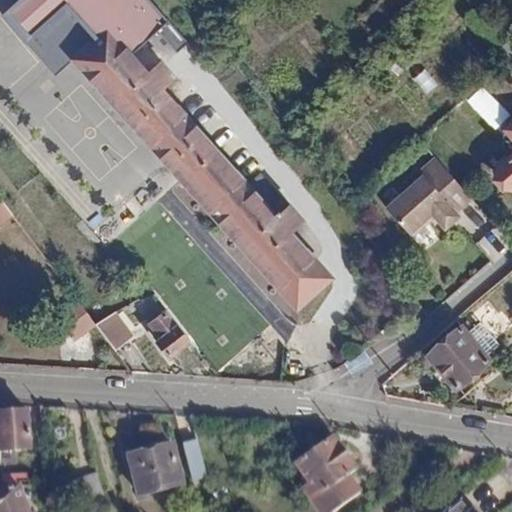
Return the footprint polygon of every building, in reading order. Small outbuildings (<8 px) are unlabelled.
[(174,24),(152,0),(109,0),(150,45),(174,24)] [(150,74),(109,27),(75,57),(182,178),(255,260),(298,308),(330,278),(290,232),(302,220),(260,173),(248,185),(189,118),(163,88),(175,77),(162,62),(150,74)] [(511,59),(511,60),(511,41),(502,50),(511,59)] [(510,194),(511,192),(511,159),(495,174),(510,194)] [(426,173),(388,206),(423,246),(443,229),(447,234),(461,221),(470,231),(488,216),(457,180),(442,192),(426,173)] [(0,229),(15,220),(0,200),(0,229)] [(511,247),(511,245),(497,226),(477,241),(493,262),(511,247)] [(184,341),(193,352),(228,326),(174,252),(139,279),(150,294),(162,311),(184,341)] [(68,333),(87,320),(85,317),(70,296),(54,307),(68,333)] [(123,306),(98,325),(116,349),(141,331),(123,306)] [(162,356),(184,341),(162,311),(145,323),(155,338),(152,340),(162,356)] [(466,328),(485,351),(498,338),(481,317),(466,328)] [(490,357),(485,351),(466,328),(464,325),(427,354),(453,387),(490,357)] [(250,346),(248,377),(285,379),(287,348),(250,346)] [(344,362),(352,377),(373,365),(365,351),(344,362)] [(28,411),(0,413),(0,452),(31,450),(28,411)] [(336,438),(298,466),(320,497),(358,470),(336,438)] [(208,478),(199,440),(184,444),(194,483),(208,478)] [(174,445),(130,456),(140,497),(185,485),(174,445)] [(107,500),(98,475),(73,484),(82,509),(107,500)] [(0,511),(29,511),(19,483),(1,486),(0,483),(0,511)] [(219,505),(233,500),(227,488),(213,494),(219,505)]
